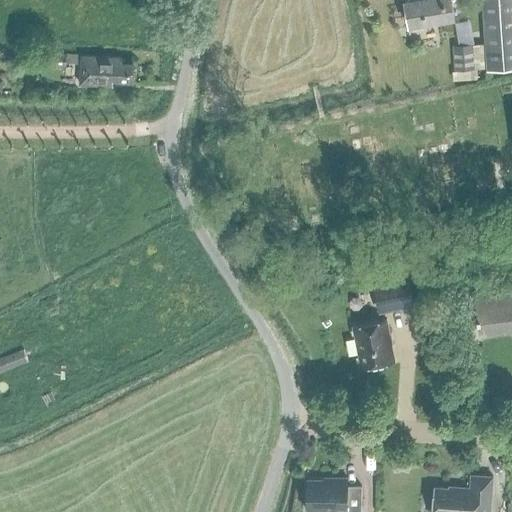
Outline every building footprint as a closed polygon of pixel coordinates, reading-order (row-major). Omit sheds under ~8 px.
[(410,0),(404,1),(408,26),(453,18),(450,0),(410,0)] [(511,69),(511,0),(482,0),(487,71),(511,69)] [(456,69),(476,68),(474,42),(460,43),(461,56),(455,56),(456,69)] [(28,66),(40,67),(41,53),(29,52),(28,66)] [(66,68),(66,55),(44,54),(44,67),(66,68)] [(121,58),(81,56),(79,84),(112,86),(112,81),(132,82),(133,63),(120,62),(121,58)] [(378,312),(415,305),(409,276),(372,284),(378,312)] [(479,336),(511,331),(511,276),(501,278),(502,287),(473,291),(479,336)] [(467,303),(465,293),(458,294),(460,304),(467,303)] [(361,368),(394,361),(386,320),(352,326),(361,368)] [(23,350),(0,359),(0,372),(28,361),(23,350)] [(434,487),(432,511),(489,511),(492,477),(470,475),(469,490),(434,487)] [(333,480),(307,480),(306,511),(331,511),(360,511),(361,486),(346,486),(347,478),(333,478),(333,480)]
